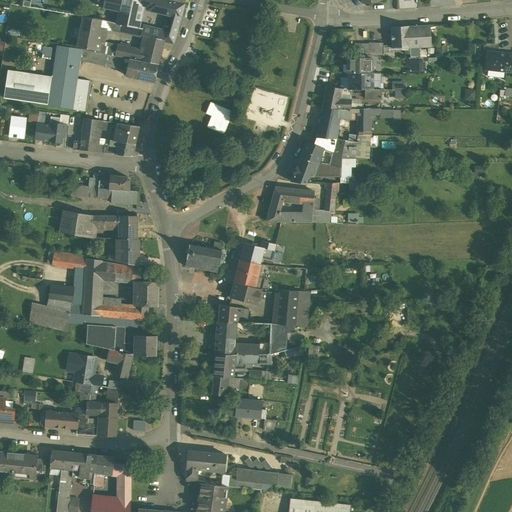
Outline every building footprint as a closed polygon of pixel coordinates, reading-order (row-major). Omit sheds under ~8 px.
[(119,0),(104,0),(103,9),(118,11),(119,0)] [(143,0),(119,0),(118,11),(117,16),(139,21),(142,5),(143,0)] [(172,0),(170,0),(150,0),(149,9),(155,10),(171,14),(180,16),(184,3),(172,0)] [(166,33),(143,27),(143,29),(141,35),(148,37),(164,41),(172,43),(180,16),(171,14),(169,22),(166,33)] [(139,21),(117,16),(115,23),(138,28),(139,21)] [(101,20),(83,17),(77,47),(95,51),(96,44),(101,20)] [(115,23),(113,22),(111,29),(141,36),(141,35),(143,29),(140,28),(138,28),(115,23)] [(428,25),(419,26),(420,43),(419,43),(419,46),(429,46),(428,25)] [(409,26),(391,27),(392,48),(410,47),(410,46),(409,26)] [(419,26),(409,26),(410,46),(419,46),(419,43),(420,43),(419,26)] [(164,41),(148,37),(146,45),(162,48),(164,41)] [(383,43),(369,43),(369,55),(383,55),(383,43)] [(82,49),(56,45),(51,77),(47,104),(47,105),(73,109),(77,79),(80,61),(82,49)] [(146,45),(142,61),(158,64),(162,48),(146,45)] [(141,50),(117,46),(116,49),(115,55),(138,60),(141,50)] [(419,46),(410,46),(410,47),(410,58),(420,57),(419,46)] [(108,55),(82,49),(80,61),(105,66),(108,55)] [(498,53),(488,52),(486,69),(496,70),(498,53)] [(511,54),(498,53),(496,70),(511,71),(511,54)] [(120,57),(108,55),(105,66),(118,69),(120,57)] [(125,58),(120,57),(118,69),(126,71),(128,63),(124,62),(125,58)] [(371,58),(347,57),(347,73),(349,73),(371,73),(371,58)] [(158,65),(129,59),(128,63),(126,71),(125,75),(154,82),(158,65)] [(51,77),(8,70),(4,98),(47,104),(51,77)] [(371,73),(349,73),(348,89),(352,89),(353,89),(365,89),(372,90),(372,73),(371,73)] [(90,81),(77,79),(73,109),(86,111),(90,81)] [(352,90),(343,89),(327,85),(323,108),(338,109),(350,109),(355,109),(355,108),(356,103),(351,103),(351,100),(339,99),(340,94),(352,95),(353,89),(352,89),(352,90)] [(372,90),(365,89),(364,98),(376,99),(381,99),(382,99),(382,90),(372,90)] [(465,89),(465,100),(476,100),(476,89),(465,89)] [(381,99),(376,99),(375,104),(363,104),(351,100),(351,103),(356,103),(355,108),(370,108),(370,109),(380,109),(381,99)] [(323,108),(316,137),(336,139),(338,117),(350,118),(350,109),(338,109),(323,108)] [(370,108),(358,109),(358,131),(370,132),(370,109),(370,108)] [(46,112),(39,111),(37,122),(44,123),(46,112)] [(69,116),(60,115),(60,118),(59,124),(66,125),(68,125),(69,116)] [(26,118),(11,116),(9,136),(23,138),(26,118)] [(60,118),(51,117),(50,125),(48,141),(61,142),(63,133),(65,133),(66,125),(59,124),(60,118)] [(104,121),(84,118),(83,127),(99,129),(100,126),(103,126),(104,121)] [(139,126),(120,123),(119,129),(117,141),(135,144),(139,126)] [(35,139),(48,141),(50,125),(37,124),(35,139)] [(99,129),(83,127),(82,136),(97,138),(98,138),(99,129)] [(358,135),(349,134),(348,141),(357,142),(358,136),(358,135)] [(370,136),(358,136),(357,142),(356,158),(369,158),(370,136)] [(336,139),(316,137),(314,144),(324,148),(323,148),(332,151),(336,139)] [(348,141),(336,139),(332,151),(328,165),(341,167),(341,158),(356,158),(357,142),(348,141)] [(117,141),(110,140),(109,145),(104,144),(104,145),(104,153),(132,156),(135,144),(117,141)] [(81,142),(74,141),(73,149),(104,153),(104,145),(96,144),(81,142)] [(313,143),(306,141),(299,158),(318,164),(323,148),(324,148),(314,144),(313,143)] [(318,164),(299,158),(292,175),(306,177),(341,177),(341,167),(328,165),(318,164)] [(100,174),(93,173),(92,181),(89,181),(88,186),(98,188),(100,174)] [(128,177),(100,174),(98,188),(112,189),(129,190),(130,179),(128,177)] [(336,183),(325,183),(324,189),(327,189),(325,204),(334,205),(336,183)] [(98,188),(88,186),(72,184),(71,195),(97,197),(98,188)] [(314,192),(304,190),(285,188),(275,187),(273,197),(282,201),(304,203),(313,204),(314,192)] [(112,189),(98,188),(97,197),(112,198),(112,189)] [(129,190),(112,189),(112,198),(111,204),(137,205),(137,191),(129,190)] [(313,204),(304,203),(303,213),(280,213),(280,211),(279,211),(282,201),(273,197),(266,221),(276,221),(311,222),(312,210),(313,204)] [(114,215),(92,215),(63,210),(61,220),(91,225),(97,226),(101,226),(114,227),(114,215)] [(325,210),(312,210),(311,222),(316,222),(324,222),(324,214),(325,211),(325,210)] [(363,214),(348,213),(348,222),(363,222),(363,214)] [(137,215),(114,215),(114,227),(119,227),(120,239),(137,239),(137,215)] [(91,225),(61,220),(60,232),(89,238),(89,237),(91,225)] [(137,239),(120,239),(117,239),(117,261),(138,265),(138,239),(137,239)] [(205,248),(198,246),(199,244),(197,244),(197,246),(190,245),(188,243),(187,244),(188,246),(186,257),(185,258),(186,259),(186,260),(185,266),(217,272),(218,266),(220,266),(219,264),(223,262),(224,263),(225,262),(226,262),(227,256),(226,256),(226,254),(224,255),(222,251),(224,248),(222,247),(223,243),(214,241),(213,247),(205,246),(205,248)] [(276,245),(262,241),(260,246),(264,247),(262,258),(272,260),(276,245)] [(260,246),(244,242),(240,259),(260,264),(262,258),(264,247),(260,246)] [(60,252),(53,251),(51,265),(58,266),(60,252)] [(87,256),(60,252),(58,266),(76,268),(85,269),(86,258),(87,258),(87,256)] [(87,258),(86,258),(85,269),(84,281),(100,283),(100,275),(102,262),(102,260),(87,258)] [(260,264),(240,259),(235,282),(260,288),(260,289),(262,289),(264,282),(256,280),(257,276),(260,264)] [(141,268),(102,262),(100,275),(107,278),(136,281),(140,281),(141,268)] [(85,269),(76,268),(74,290),(72,304),(83,305),(84,281),(85,269)] [(100,283),(84,281),(83,305),(72,304),(69,304),(69,310),(69,311),(68,322),(87,324),(98,324),(99,315),(119,316),(120,305),(120,299),(100,297),(100,283)] [(140,281),(136,281),(136,306),(148,306),(157,306),(158,282),(140,281)] [(260,288),(235,282),(230,297),(255,304),(257,300),(260,299),(262,292),(259,291),(260,289),(260,288)] [(74,290),(50,287),(48,301),(64,303),(69,304),(72,304),(74,290)] [(292,290),(279,290),(277,324),(285,324),(293,325),(295,325),(298,291),(292,290)] [(305,291),(298,291),(295,325),(306,323),(309,293),(305,291)] [(69,311),(32,302),(29,322),(67,331),(68,322),(69,311)] [(240,308),(219,304),(218,321),(238,322),(240,308)] [(136,306),(120,305),(119,316),(137,318),(146,319),(148,306),(136,306)] [(249,309),(240,308),(238,322),(246,323),(248,323),(249,309)] [(119,316),(99,315),(98,324),(125,326),(137,327),(137,318),(119,316)] [(238,322),(218,321),(217,337),(234,338),(235,331),(245,331),(246,323),(238,322)] [(248,323),(246,323),(245,331),(253,331),(254,323),(248,323)] [(271,324),(254,323),(253,331),(253,339),(270,340),(271,324)] [(98,324),(87,324),(86,344),(110,349),(110,350),(123,352),(124,343),(125,326),(98,324)] [(277,324),(271,324),(270,340),(270,343),(270,348),(285,349),(286,332),(285,332),(285,324),(277,324)] [(156,335),(136,335),(135,344),(135,355),(156,356),(156,335)] [(234,338),(217,337),(216,345),(234,346),(234,338)] [(270,343),(260,342),(257,345),(253,345),(247,345),(247,346),(247,354),(270,354),(270,348),(270,343)] [(124,343),(123,352),(132,354),(135,355),(135,344),(124,343)] [(234,346),(216,345),(215,354),(216,354),(234,355),(234,354),(247,354),(247,346),(234,346)] [(110,350),(103,348),(100,358),(107,360),(110,350)] [(110,350),(107,360),(116,362),(113,374),(127,377),(132,354),(123,352),(110,350)] [(76,373),(74,382),(81,383),(91,385),(98,386),(101,387),(103,376),(94,375),(97,358),(70,353),(67,371),(76,373)] [(234,355),(216,354),(213,376),(232,377),(232,368),(234,355)] [(247,354),(234,354),(234,355),(232,368),(245,368),(245,363),(267,363),(268,365),(267,365),(267,369),(271,369),(271,354),(270,354),(247,354)] [(261,372),(249,371),(248,379),(250,379),(259,380),(260,380),(261,372)] [(230,377),(213,376),(211,394),(225,396),(226,383),(229,384),(230,377)] [(248,379),(240,378),(238,391),(248,393),(250,379),(248,379)] [(121,382),(110,380),(108,388),(120,390),(121,382)] [(91,385),(81,383),(79,395),(79,399),(80,399),(80,404),(86,404),(86,402),(89,402),(90,392),(91,385)] [(120,390),(108,388),(107,397),(118,398),(120,390)] [(5,398),(0,398),(0,422),(6,423),(6,420),(12,421),(13,409),(5,408),(5,398)] [(262,401),(239,399),(238,407),(236,406),(235,416),(260,418),(261,409),(262,401)] [(95,402),(89,402),(86,402),(86,404),(85,414),(101,415),(102,402),(95,402)] [(106,402),(102,402),(101,415),(101,417),(107,418),(116,418),(117,403),(106,402)] [(236,406),(223,405),(222,415),(235,416),(236,406)] [(50,414),(47,414),(46,427),(53,427),(54,413),(55,413),(55,411),(50,411),(50,414)] [(55,413),(54,413),(53,427),(77,429),(78,418),(78,415),(55,413)] [(98,425),(87,424),(88,419),(78,418),(77,429),(76,434),(97,435),(98,426),(98,425)] [(106,427),(98,426),(97,435),(115,437),(116,418),(107,418),(106,422),(106,427)] [(275,420),(264,419),(263,430),(274,431),(275,420)] [(73,453),(52,450),(50,467),(62,469),(72,469),(71,469),(73,453)] [(15,453),(0,451),(0,473),(13,475),(15,453)] [(225,454),(188,451),(187,468),(187,481),(196,481),(198,468),(201,468),(201,469),(212,470),(223,475),(225,454)] [(37,456),(15,453),(13,475),(35,477),(36,471),(37,459),(37,456)] [(97,455),(73,453),(71,469),(72,469),(79,470),(89,471),(95,472),(97,455)] [(114,457),(97,455),(95,472),(101,473),(112,474),(113,464),(114,457)] [(252,462),(248,457),(244,461),(251,470),(255,466),(252,462)] [(260,463),(257,458),(252,462),(259,471),(264,467),(260,463)] [(45,459),(37,459),(36,471),(44,471),(45,459)] [(265,459),(260,463),(267,472),(272,468),(265,459)] [(130,466),(113,464),(112,474),(119,475),(119,499),(119,509),(130,509),(130,466)] [(251,470),(237,468),(236,476),(235,480),(262,483),(271,485),(277,485),(278,473),(267,472),(259,471),(251,470)] [(72,469),(62,469),(61,475),(58,497),(69,498),(72,469)] [(89,471),(79,470),(78,475),(80,478),(88,479),(89,471)] [(101,473),(95,472),(94,484),(94,485),(103,486),(104,476),(100,476),(101,473)] [(291,475),(278,473),(277,485),(290,487),(291,475)] [(236,476),(229,475),(227,486),(235,487),(235,480),(236,476)] [(313,486),(314,478),(306,478),(306,486),(313,486)] [(262,483),(235,480),(235,487),(239,488),(242,487),(261,489),(262,483)] [(221,486),(201,483),(197,510),(210,511),(223,511),(227,486),(221,486)] [(119,499),(92,496),(92,501),(90,511),(130,511),(130,509),(119,509),(119,499)] [(69,498),(58,497),(56,511),(90,511),(92,501),(69,498)] [(349,511),(351,505),(290,499),(288,511),(349,511)]
